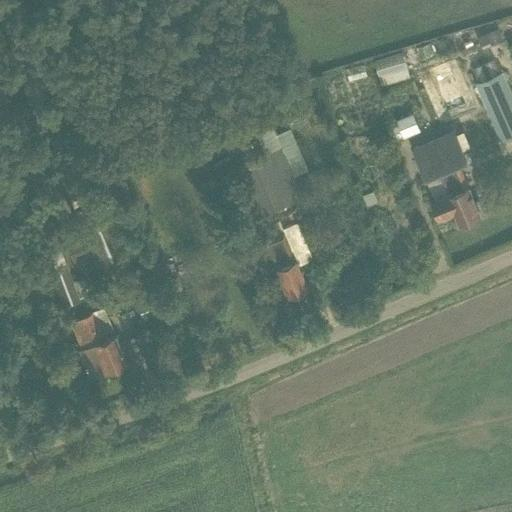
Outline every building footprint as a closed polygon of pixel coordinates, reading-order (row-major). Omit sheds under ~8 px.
[(486,33),(490,41),(490,43),(502,38),(498,27),(486,33)] [(490,41),(486,33),(477,37),(481,45),(490,41)] [(379,76),(407,67),(402,51),(374,60),(379,76)] [(511,93),(503,72),(477,83),(502,139),(511,134),(511,93)] [(270,113),(274,122),(310,107),(306,98),(270,113)] [(237,126),(261,118),(256,103),(232,111),(237,126)] [(394,141),(405,137),(400,124),(388,129),(394,141)] [(413,146),(422,168),(425,174),(437,169),(448,194),(431,200),(439,219),(456,212),(461,223),(485,213),(479,199),(475,201),(469,186),(460,164),(469,160),(455,128),(413,146)] [(186,148),(196,149),(197,142),(187,140),(186,148)] [(236,164),(258,216),(302,197),(280,145),(236,164)] [(217,183),(211,175),(205,179),(210,187),(217,183)] [(209,187),(204,179),(197,183),(202,191),(209,187)] [(111,302),(142,290),(107,208),(76,220),(83,237),(86,246),(111,302)] [(307,287),(295,258),(284,232),(263,240),(286,296),(307,287)] [(70,253),(86,246),(83,237),(66,244),(70,253)] [(62,307),(79,300),(57,241),(40,248),(62,307)] [(159,293),(136,302),(142,319),(165,310),(159,293)] [(77,348),(90,377),(126,362),(114,333),(103,338),(92,311),(70,320),(81,347),(77,348)]
